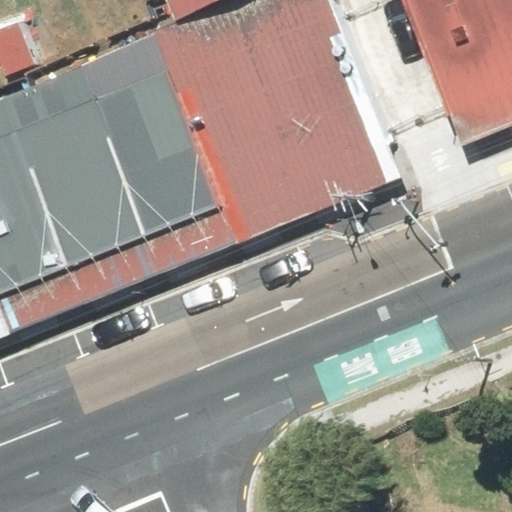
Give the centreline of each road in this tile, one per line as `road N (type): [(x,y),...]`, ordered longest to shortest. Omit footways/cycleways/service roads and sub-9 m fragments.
road 1 (secondary): [(119,396),(511,241)]
road 2 (secondary): [(0,444),(119,396)]
road 3 (residential): [(165,511),(119,396)]
